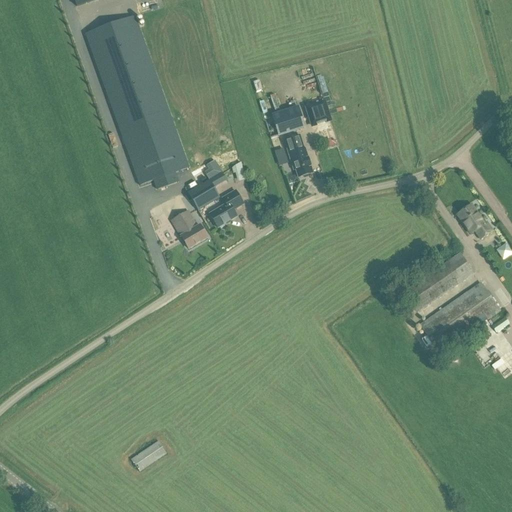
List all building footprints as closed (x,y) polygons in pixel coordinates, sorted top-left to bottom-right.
[(188,169),(134,18),(87,35),(141,186),(155,181),(158,190),(177,184),(174,174),(188,169)] [(325,104),(307,109),(313,129),(332,123),(325,104)] [(300,112),(274,121),(279,135),(305,127),(300,112)] [(270,139),(276,166),(284,164),(278,138),(270,139)] [(297,138),(286,142),(293,165),(294,165),(298,179),(313,174),(305,150),(301,151),(297,138)] [(245,180),(241,163),(235,167),(239,182),(245,180)] [(208,183),(189,195),(202,218),(206,216),(202,209),(218,200),(208,183)] [(227,206),(211,216),(219,230),(238,219),(234,212),(244,206),(237,192),(224,200),(227,206)] [(472,206),(455,218),(461,226),(460,227),(468,237),(476,232),(482,240),(493,232),(487,223),(485,225),(472,206)] [(189,212),(172,223),(189,251),(208,239),(201,226),(198,228),(189,212)] [(143,226),(149,245),(159,241),(152,223),(143,226)] [(461,257),(450,265),(468,292),(479,284),(461,257)] [(499,285),(505,293),(511,287),(511,281),(509,278),(499,285)] [(159,443),(131,461),(141,474),(168,455),(159,443)]
